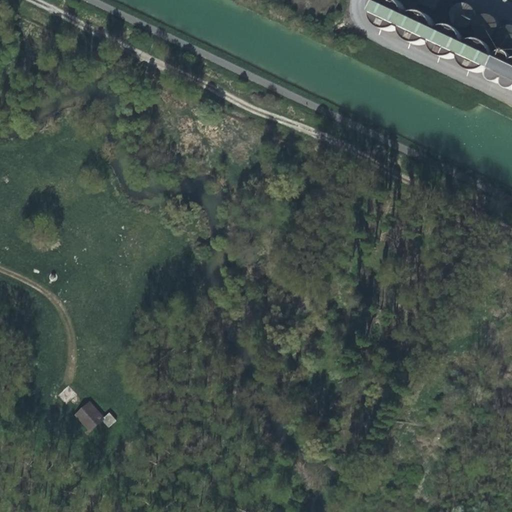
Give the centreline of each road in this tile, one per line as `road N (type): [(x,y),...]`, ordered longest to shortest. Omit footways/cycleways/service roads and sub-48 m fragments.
road 1 (track): [(30,0),(511,229)]
road 2 (track): [(70,360),(60,307),(0,269)]
